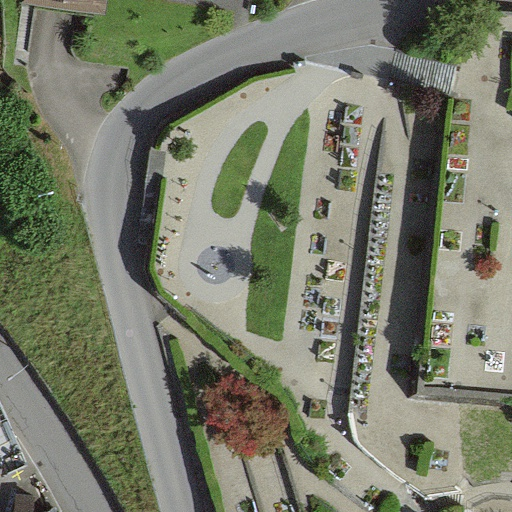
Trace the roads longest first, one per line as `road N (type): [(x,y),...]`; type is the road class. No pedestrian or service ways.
road 1 (residential): [(187,511),(118,251),(114,188),(122,154),(149,109),(194,74),(277,38),(411,0)]
road 2 (residential): [(88,511),(0,369)]
